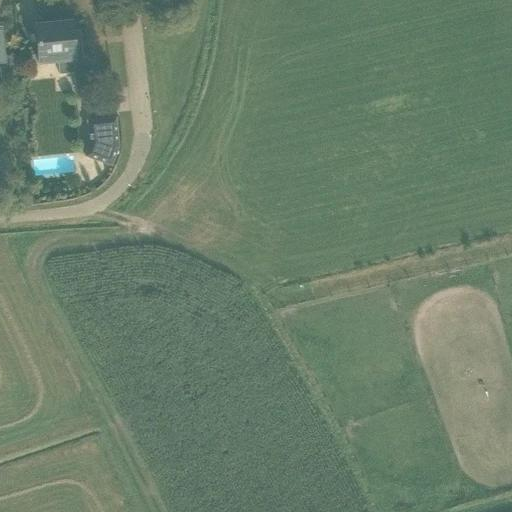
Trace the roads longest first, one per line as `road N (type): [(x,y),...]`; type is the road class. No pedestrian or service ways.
road 1 (unclassified): [(139,166),(150,106),(132,0)]
road 2 (residential): [(0,218),(86,211),(117,197),(139,166)]
